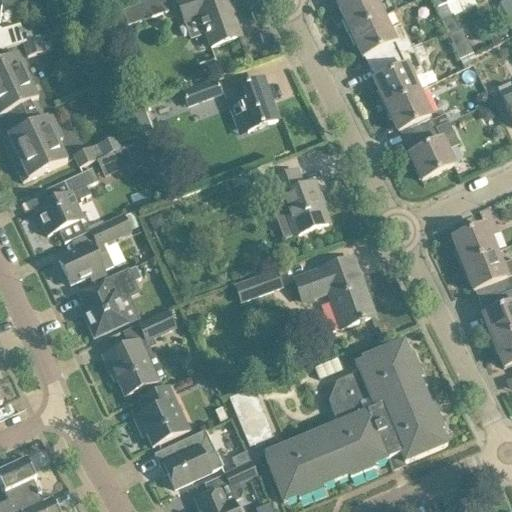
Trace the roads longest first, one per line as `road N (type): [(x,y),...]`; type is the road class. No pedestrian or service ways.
road 1 (residential): [(397,231),(280,0)]
road 2 (residential): [(506,454),(397,231)]
road 3 (residential): [(58,411),(0,269)]
road 4 (residential): [(369,511),(506,454)]
road 5 (residential): [(397,231),(511,178)]
